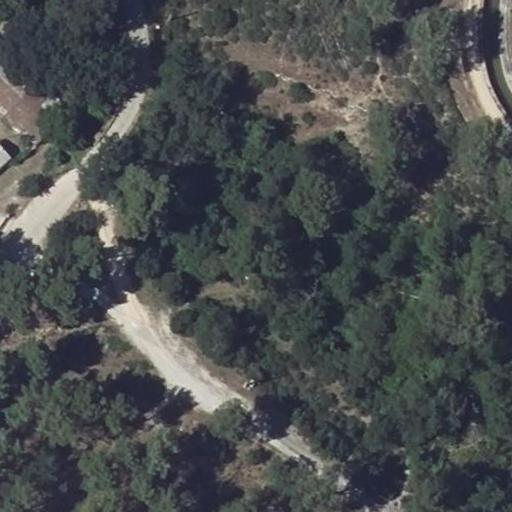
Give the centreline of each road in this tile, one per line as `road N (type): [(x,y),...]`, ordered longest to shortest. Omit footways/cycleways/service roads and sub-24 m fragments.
road 1 (track): [(371,511),(150,324),(74,182)]
road 2 (unclassified): [(131,0),(134,99),(0,279)]
road 3 (track): [(470,0),(477,73),(492,111),(511,132)]
